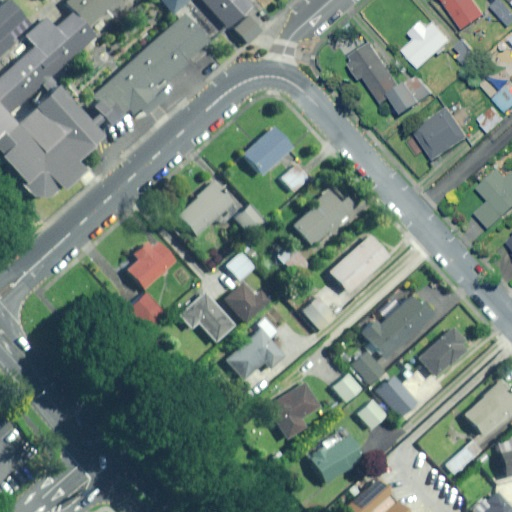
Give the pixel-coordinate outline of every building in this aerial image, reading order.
[(24,18),(7,0),(5,0),(0,5),(0,54),(13,43),(6,34),(24,18)] [(115,0),(63,0),(59,4),(83,29),(115,0)] [(188,1),(186,0),(155,0),(170,17),(188,1)] [(195,0),(223,30),(249,8),(242,0),(195,0)] [(439,0),(460,30),(482,16),(471,0),(439,0)] [(511,22),(511,14),(499,1),(491,10),(507,27),(511,22)] [(209,42),(183,13),(90,95),(93,99),(82,110),(99,130),(102,127),(106,131),(127,109),(131,114),(157,92),(155,89),(209,42)] [(260,31),(247,16),(230,31),(244,46),(260,31)] [(448,42),(427,17),(408,34),(414,40),(402,51),(417,69),(448,42)] [(49,29),(40,19),(19,38),(28,48),(0,73),(0,114),(2,117),(85,44),(62,18),(49,29)] [(475,57),(462,40),(450,48),(462,66),(475,57)] [(399,87),(369,42),(343,59),(358,81),(362,78),(380,105),(390,98),(401,115),(430,96),(416,75),(399,87)] [(97,136),(52,84),(7,128),(0,119),(0,178),(21,202),(38,204),(71,174),(64,167),(97,136)] [(511,106),(511,97),(504,88),(492,100),(504,114),(511,106)] [(466,138),(446,108),(412,132),(432,161),(466,138)] [(501,122),(494,114),(480,126),(487,134),(501,122)] [(287,150),(267,128),(238,156),(258,177),(287,150)] [(292,166),(286,172),(279,164),(271,172),(290,193),(304,179),(292,166)] [(511,207),(511,172),(504,180),(496,170),(476,189),(487,202),(474,214),(488,229),(511,207)] [(172,216),(191,237),(210,220),(220,211),(228,204),(208,182),(172,216)] [(350,206),(329,186),(288,227),(309,248),(350,206)] [(262,224),(246,206),(231,218),(247,237),(262,224)] [(384,258),(365,236),(324,273),(343,294),(384,258)] [(120,269),(139,290),(156,276),(157,278),(163,273),(161,271),(170,263),(152,243),(146,248),(140,241),(127,253),(132,259),(120,269)] [(251,268),(237,253),(222,266),(235,282),(251,268)] [(247,299),(237,285),(219,299),(239,325),(266,305),(256,292),(247,299)] [(342,309),(324,287),(297,309),(315,331),(342,309)] [(160,315),(139,294),(123,310),(143,331),(160,315)] [(229,326),(201,295),(176,318),(186,330),(193,324),(211,344),(229,326)] [(426,318),(407,297),(379,323),(374,318),(356,334),(380,360),(426,318)] [(412,359),(430,379),(444,366),(445,368),(464,352),(456,343),(459,341),(448,328),(412,359)] [(280,358),(257,331),(221,362),(238,382),(259,364),(265,371),(280,358)] [(379,372),(363,353),(348,366),(365,385),(379,372)] [(356,389),(343,374),(327,388),(341,403),(356,389)] [(412,402),(387,376),(370,392),(394,418),(412,402)] [(316,406),(299,381),(260,408),(282,440),(301,427),(296,420),(316,406)] [(511,405),(511,399),(495,382),(458,416),(478,437),(511,405)] [(381,416),(367,401),(352,415),(366,430),(381,416)] [(358,461),(343,436),(305,459),(320,484),(358,461)] [(511,448),(492,453),(499,480),(511,476),(511,448)] [(468,458),(460,449),(440,466),(449,475),(468,458)] [(400,511),(371,479),(334,511),(400,511)] [(509,511),(492,493),(481,502),(486,507),(480,511),(509,511)]
